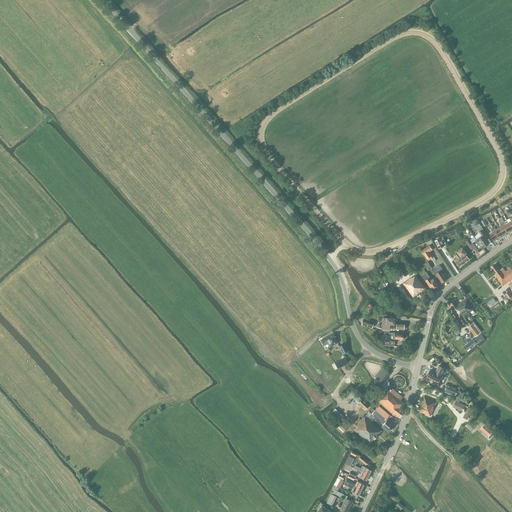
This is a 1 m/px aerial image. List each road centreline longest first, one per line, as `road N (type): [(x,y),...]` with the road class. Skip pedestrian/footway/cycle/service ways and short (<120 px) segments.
road 1 (unknown): [(343,243),(367,249),(393,240),(481,195),(499,177),(497,153),(435,43),(420,34),(388,42),(260,128),(260,150),(320,215)]
road 2 (unclassified): [(417,367),(365,345),(328,257),(102,0)]
road 3 (tertiary): [(417,367),(437,296),(511,241)]
road 4 (tertiary): [(365,511),(417,367)]
